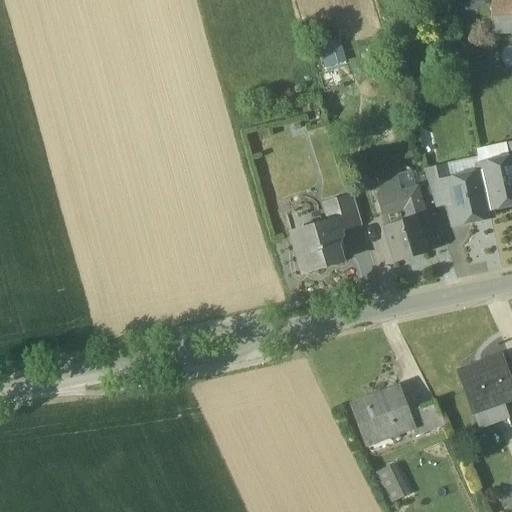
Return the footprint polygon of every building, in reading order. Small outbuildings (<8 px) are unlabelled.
[(511,0),(491,0),(492,18),(511,17),(511,0)] [(346,71),(343,56),(332,58),(335,73),(346,71)] [(511,160),(510,161),(479,167),(481,175),(489,211),(511,205),(511,160)] [(447,168),(425,173),(435,209),(449,205),(445,183),(451,181),(447,168)] [(451,181),(445,183),(449,205),(454,226),(490,218),(489,211),(481,175),(451,181)] [(396,176),(386,179),(387,180),(384,181),(379,192),(381,200),(401,193),(396,176)] [(381,200),(377,201),(395,263),(428,253),(423,237),(430,235),(416,189),(401,193),(381,200)] [(353,199),(324,207),(329,224),(332,233),(339,231),(361,224),(353,199)] [(329,224),(291,236),(302,273),(340,261),(336,247),(341,238),(339,231),(332,233),(329,224)] [(511,386),(502,356),(459,371),(474,415),(475,415),(504,405),(511,401),(511,386)] [(398,387),(350,405),(366,447),(413,430),(414,429),(408,414),(398,387)] [(435,403),(422,408),(430,431),(446,425),(435,403)] [(504,405),(475,415),(480,429),(509,419),(504,405)] [(422,408),(408,414),(414,429),(413,430),(415,437),(430,431),(422,408)] [(389,503),(409,494),(394,462),(374,471),(389,503)]
